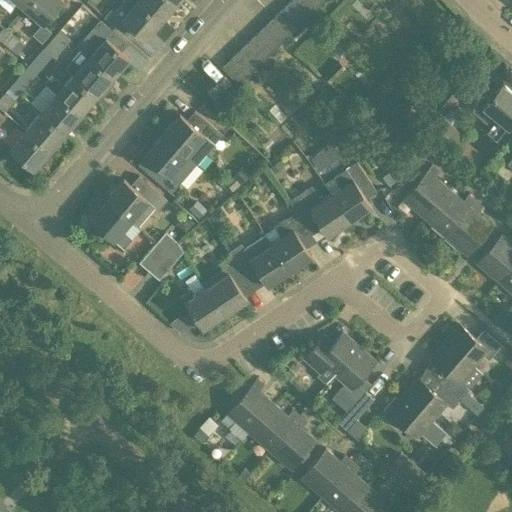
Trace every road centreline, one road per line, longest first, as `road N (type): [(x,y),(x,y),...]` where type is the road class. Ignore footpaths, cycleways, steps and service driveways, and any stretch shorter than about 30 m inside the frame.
road 1 (residential): [(336,281),(198,364),(30,223)]
road 2 (residential): [(30,223),(229,0)]
road 3 (unclassified): [(190,511),(0,346)]
road 4 (residential): [(336,281),(388,245),(440,296),(414,334),(398,335)]
